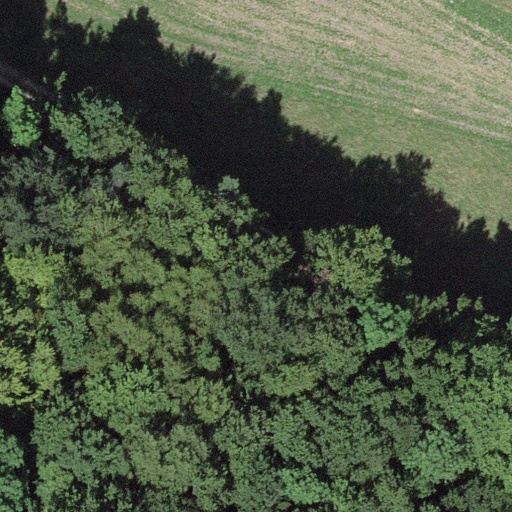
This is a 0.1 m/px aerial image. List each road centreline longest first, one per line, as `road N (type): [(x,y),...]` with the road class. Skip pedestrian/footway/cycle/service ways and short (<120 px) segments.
road 1 (track): [(511,401),(173,175),(0,77)]
road 2 (track): [(247,511),(451,359)]
